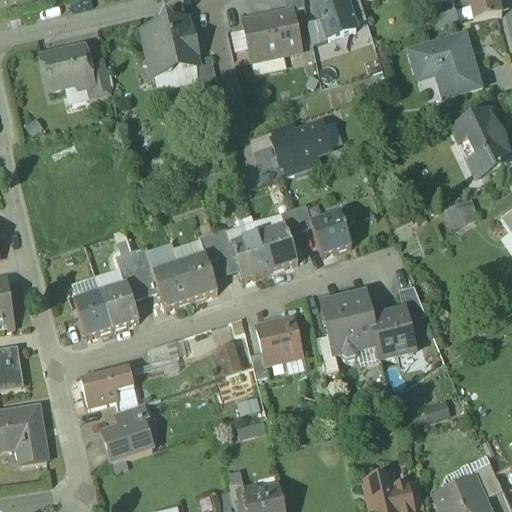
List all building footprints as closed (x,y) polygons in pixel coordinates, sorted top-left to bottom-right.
[(301,0),(292,0),(283,2),(286,15),(292,14),(305,12),(301,0)] [(313,0),(314,0),(328,45),(356,36),(353,29),(343,0),(313,0)] [(357,0),(343,0),(353,29),(366,25),(357,0)] [(429,0),(436,32),(458,26),(451,0),(429,0)] [(469,0),(470,2),(474,23),(501,15),(497,0),(469,0)] [(286,15),(242,25),(251,66),(301,55),(292,14),(286,15)] [(186,23),(141,33),(146,56),(153,61),(158,79),(172,76),(176,69),(183,74),(197,71),(196,64),(193,53),(189,51),(188,44),(190,40),(186,23)] [(464,39),(409,55),(416,78),(434,72),(443,101),(480,90),(472,63),(471,63),(464,39)] [(87,68),(85,56),(81,54),(41,63),(49,95),(74,89),(78,93),(86,91),(92,89),(87,68)] [(211,60),(196,64),(197,71),(199,80),(192,81),(198,106),(220,100),(211,60)] [(104,64),(87,68),(92,89),(86,91),(89,105),(111,100),(104,64)] [(511,166),(511,163),(489,115),(453,132),(469,165),(472,163),(481,181),(511,166)] [(293,127),(270,134),(274,145),(296,138),(293,127)] [(274,145),(272,146),(280,171),(282,170),(316,159),(329,154),(321,130),(296,138),(274,145)] [(316,159),(282,170),(286,181),(320,170),(316,159)] [(306,211),(293,215),(300,236),(311,233),(310,229),(311,229),(306,211)] [(511,213),(500,222),(511,238),(511,213)] [(293,215),(280,220),(284,232),(285,232),(288,242),(289,242),(290,247),(302,243),(300,236),(293,215)] [(311,229),(310,229),(311,233),(321,263),(351,253),(345,236),(346,236),(340,219),(311,229)] [(284,232),(257,241),(270,278),(298,269),(290,247),(289,242),(288,242),(285,232),(284,232)] [(226,234),(213,238),(220,262),(233,258),(230,250),(231,250),(226,234)] [(213,238),(198,243),(204,261),(205,261),(207,266),(220,262),(213,238)] [(231,250),(230,250),(233,258),(234,260),(233,261),(238,276),(242,287),(270,278),(257,241),(231,250)] [(136,242),(127,246),(131,258),(140,255),(136,242)] [(140,255),(131,258),(137,279),(152,273),(145,253),(140,255)] [(131,258),(116,263),(123,283),(137,279),(131,258)] [(233,258),(220,262),(226,280),(238,276),(233,261),(234,260),(233,258)] [(204,261),(179,269),(191,307),(217,298),(207,266),(205,261),(204,261)] [(179,269),(152,278),(165,315),(191,307),(179,269)] [(70,285),(72,297),(117,288),(115,277),(70,285)] [(0,287),(0,327),(11,326),(5,287),(0,287)] [(126,289),(100,298),(112,335),(139,326),(126,289)] [(414,292),(398,296),(404,318),(405,317),(407,326),(426,322),(414,292)] [(100,298),(74,306),(86,343),(112,335),(100,298)] [(365,300),(321,310),(328,341),(333,361),(335,361),(341,359),(342,363),(345,365),(355,363),(358,358),(357,355),(376,351),(377,351),(371,325),(365,300)] [(371,325),(377,351),(376,351),(379,364),(414,355),(419,352),(421,347),(419,341),(415,338),(410,337),(407,326),(405,317),(404,318),(371,325)] [(293,322),(256,331),(262,357),(265,369),(302,360),(293,322)] [(328,341),(317,344),(325,379),(339,376),(335,361),(333,361),(328,341)] [(175,345),(148,354),(151,368),(179,361),(175,345)] [(219,346),(221,376),(234,375),(232,346),(219,346)] [(16,354),(0,356),(0,394),(22,391),(16,354)] [(262,357),(250,360),(256,383),(267,381),(265,369),(262,357)] [(128,374),(81,386),(88,413),(116,406),(114,396),(133,392),(128,374)] [(425,425),(446,419),(442,405),(421,411),(425,425)] [(144,408),(115,417),(120,432),(142,425),(143,426),(149,424),(144,408)] [(0,418),(0,449),(7,448),(8,452),(17,451),(21,470),(47,466),(38,413),(0,418)] [(120,432),(103,437),(113,468),(152,455),(143,426),(142,425),(120,432)] [(490,468),(471,477),(475,486),(476,486),(484,503),(502,494),(490,468)] [(411,511),(405,486),(392,489),(397,511),(411,511)] [(475,486),(435,504),(438,511),(488,511),(484,503),(476,486),(475,486)] [(397,511),(392,489),(379,493),(378,490),(374,487),(364,489),(369,511),(397,511)] [(244,494),(242,488),(229,491),(234,511),(242,511),(246,511),(243,495),(244,494)] [(283,511),(279,493),(259,497),(257,491),(244,494),(243,495),(246,511),(283,511)]
